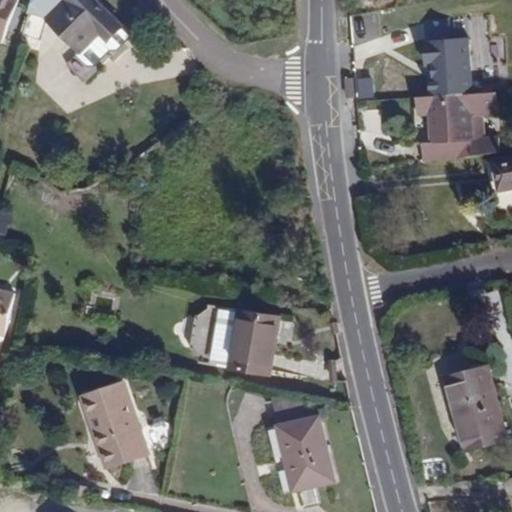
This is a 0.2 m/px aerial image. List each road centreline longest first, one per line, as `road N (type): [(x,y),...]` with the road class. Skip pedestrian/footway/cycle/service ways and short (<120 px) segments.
road 1 (tertiary): [(350,292),(400,511)]
road 2 (tertiary): [(323,77),(350,292)]
road 3 (residential): [(323,77),(234,68),(158,0)]
road 4 (residential): [(350,292),(511,261)]
